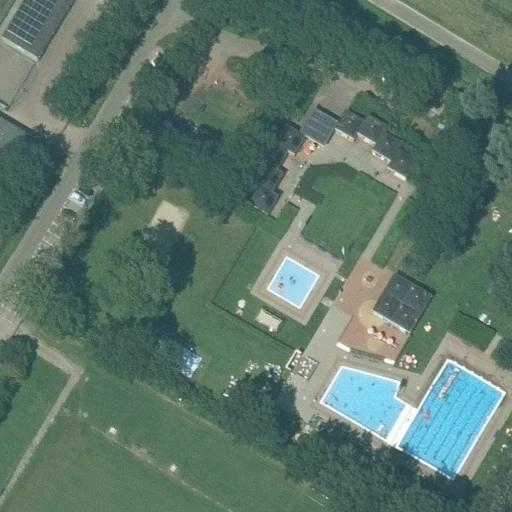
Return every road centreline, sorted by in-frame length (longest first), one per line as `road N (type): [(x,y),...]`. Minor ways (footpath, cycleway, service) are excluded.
road 1 (unclassified): [(0,297),(168,10)]
road 2 (unclassified): [(511,78),(382,0)]
